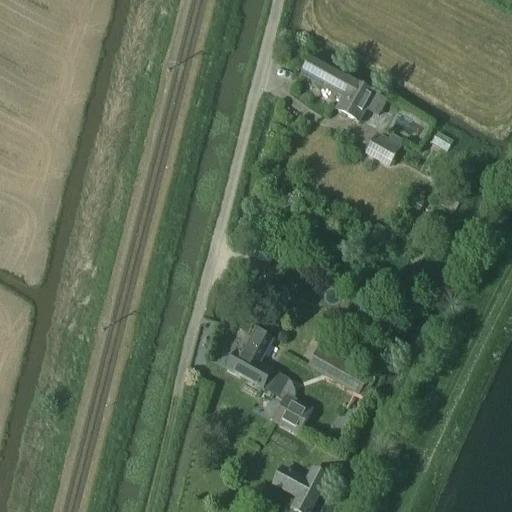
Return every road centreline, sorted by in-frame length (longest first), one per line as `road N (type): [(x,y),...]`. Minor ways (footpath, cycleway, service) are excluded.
road 1 (unclassified): [(177,391),(277,0)]
road 2 (track): [(404,511),(511,278)]
road 3 (track): [(146,511),(177,391)]
